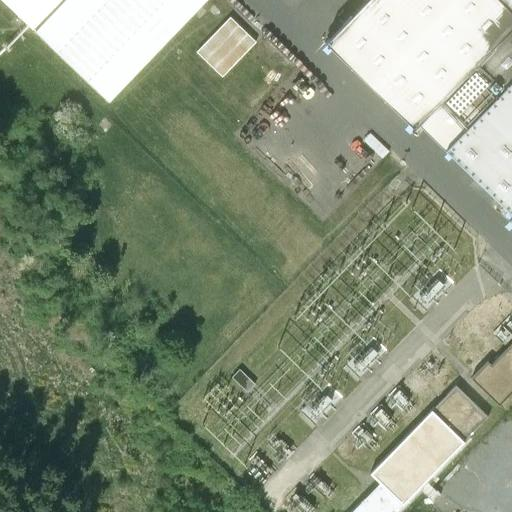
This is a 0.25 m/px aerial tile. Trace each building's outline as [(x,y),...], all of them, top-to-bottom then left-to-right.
[(218,1),(216,0),(5,0),(117,106),(152,69),(218,1)] [(511,0),(367,0),(325,43),(511,222),(511,0)] [(227,19),(195,55),(221,78),(253,43),(227,19)] [(511,393),(511,344),(494,362),(490,358),(468,380),(497,408),(511,393)] [(397,511),(487,422),(453,388),(366,475),(376,485),(349,511),(397,511)]
